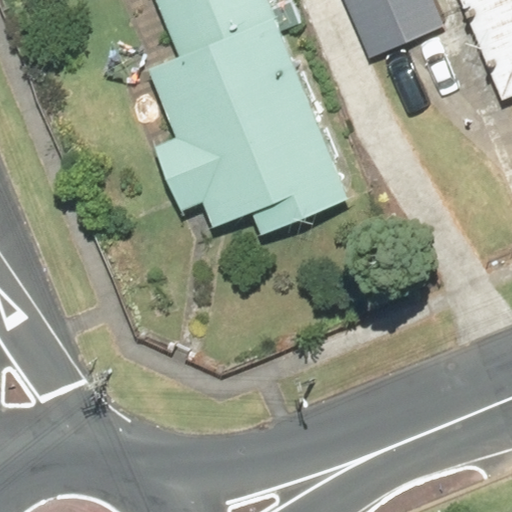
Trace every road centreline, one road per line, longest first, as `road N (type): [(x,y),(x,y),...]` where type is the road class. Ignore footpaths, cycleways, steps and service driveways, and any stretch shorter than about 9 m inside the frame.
road 1 (residential): [(180,473),(389,445)]
road 2 (residential): [(0,307),(83,433)]
road 3 (residential): [(389,445),(511,396)]
